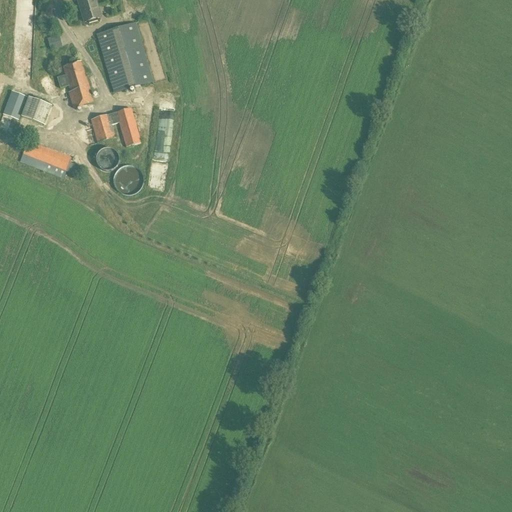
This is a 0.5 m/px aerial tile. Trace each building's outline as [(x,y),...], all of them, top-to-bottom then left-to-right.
[(77,0),(84,24),(101,19),(95,0),(77,0)] [(42,9),(39,21),(48,23),(50,11),(42,9)] [(114,94),(153,83),(136,25),(97,36),(114,94)] [(50,36),(56,48),(65,44),(60,32),(50,36)] [(29,62),(17,63),(17,77),(29,77),(29,62)] [(85,75),(81,63),(63,68),(65,77),(58,79),(60,89),(68,87),(70,93),(69,94),(73,110),(93,104),(86,78),(89,77),(88,74),(85,75)] [(2,115),(19,121),(27,98),(11,92),(2,115)] [(45,127),(52,107),(28,98),(21,118),(45,127)] [(141,144),(132,109),(90,121),(97,144),(116,139),(112,126),(119,124),(126,149),(141,144)] [(69,164),(71,159),(28,143),(20,163),(63,180),(66,172),(80,178),(83,169),(69,164)] [(122,162),(122,161),(122,159),(121,157),(120,155),(118,152),(116,150),(114,149),(111,148),(108,148),(105,148),(103,149),(99,152),(97,155),(96,157),(95,159),(95,162),(96,165),(96,167),(98,169),(99,171),(102,173),(104,174),(107,175),(109,175),(111,174),(114,174),(116,172),(118,171),(120,169),(121,167),(122,164),(122,162)] [(162,181),(161,176),(164,175),(159,155),(149,158),(156,183),(162,181)]
